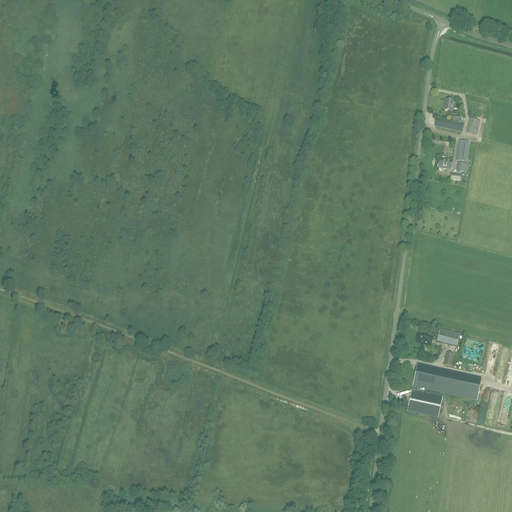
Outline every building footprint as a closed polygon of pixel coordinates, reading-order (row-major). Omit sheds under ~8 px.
[(452,111),(453,101),(445,100),(444,110),(452,111)] [(435,126),(462,132),(464,125),(436,119),(435,126)] [(477,136),(480,121),(470,119),(467,134),(477,136)] [(466,162),(469,142),(460,141),(457,161),(466,162)] [(453,160),(439,158),(438,168),(451,170),(453,160)] [(466,172),(467,164),(458,163),(457,171),(466,172)] [(457,347),(460,335),(440,330),(437,342),(457,347)] [(433,338),(418,334),(416,343),(431,346),(433,338)] [(483,343),(468,339),(463,359),(468,360),(469,356),(479,358),(483,343)] [(417,365),(413,386),(477,400),(481,379),(417,365)] [(443,396),(412,390),(407,411),(438,417),(443,396)]
